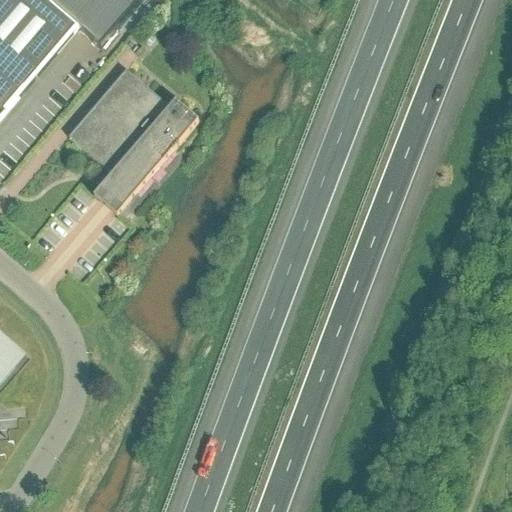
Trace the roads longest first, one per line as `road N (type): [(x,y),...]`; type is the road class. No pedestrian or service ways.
road 1 (motorway): [(395,0),(199,511)]
road 2 (motorway): [(280,511),(475,0)]
road 3 (unclassified): [(13,511),(61,437),(74,372),(59,327),(0,269)]
